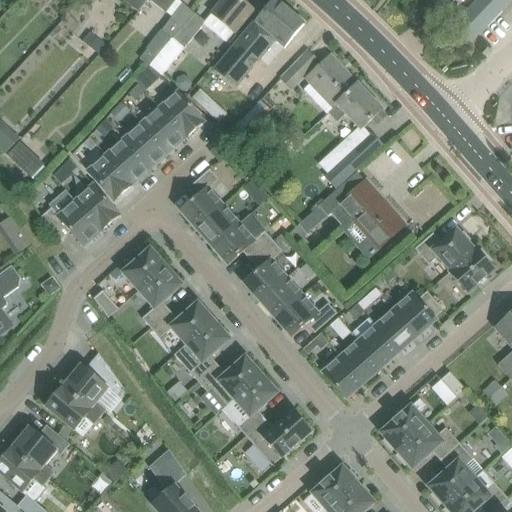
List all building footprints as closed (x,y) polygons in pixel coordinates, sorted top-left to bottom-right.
[(138,13),(148,0),(122,0),(138,13)] [(148,0),(166,14),(176,0),(148,0)] [(242,0),(220,0),(209,13),(214,17),(206,27),(225,43),(232,35),(235,37),(256,11),(242,0)] [(285,48),(292,39),(305,24),(276,0),(272,0),(261,14),(254,22),(255,24),(215,69),(234,86),(275,39),(285,48)] [(471,43),(479,35),(511,0),(478,0),(453,26),(471,43)] [(184,5),(162,31),(173,39),(195,14),(184,5)] [(195,14),(173,39),(184,49),(206,23),(195,14)] [(157,58),(150,67),(162,77),(184,49),(173,39),(157,58)] [(147,50),(139,59),(148,66),(150,67),(157,58),(147,50)] [(282,79),(292,88),(318,63),(308,53),(282,79)] [(333,109),(337,105),(358,85),(331,56),(305,81),(333,109)] [(149,67),(142,75),(154,85),(161,78),(149,67)] [(129,94),(134,101),(145,92),(139,85),(129,94)] [(333,109),(329,113),(337,122),(346,114),(361,130),(372,119),(377,124),(386,116),(381,111),(382,110),(358,85),(337,105),(333,109)] [(178,92),(159,109),(186,139),(204,122),(178,92)] [(272,112),(261,101),(228,136),(237,148),(272,112)] [(121,104),(111,115),(119,122),(130,111),(121,104)] [(159,109),(142,124),(168,154),(186,139),(159,109)] [(104,138),(113,128),(105,122),(97,131),(104,138)] [(168,154),(142,124),(124,140),(150,170),(168,154)] [(328,176),(325,179),(335,189),(349,176),(351,173),(378,150),(382,146),(372,136),(343,163),(340,166),(328,176)] [(150,170),(124,140),(106,156),(133,186),(150,170)] [(20,144),(8,157),(32,179),(44,166),(20,144)] [(216,146),(210,152),(214,158),(219,162),(221,164),(227,159),(216,146)] [(106,156),(88,172),(114,202),(133,186),(106,156)] [(48,189),(69,171),(59,159),(35,180),(40,186),(32,192),(42,203),(53,194),(48,189)] [(72,160),(66,165),(73,173),(79,168),(72,160)] [(219,180),(210,170),(188,190),(189,191),(189,190),(195,197),(194,198),(195,199),(180,212),(196,230),(223,206),(208,189),(219,180)] [(307,235),(328,216),(332,214),(342,226),(343,226),(349,232),(357,225),(379,250),(406,225),(367,181),(365,182),(358,173),(319,206),(320,208),(299,226),(307,235)] [(93,185),(75,201),(102,231),(120,215),(93,185)] [(251,198),(259,207),(269,198),(261,189),(251,198)] [(52,209),(43,217),(61,241),(61,240),(61,239),(67,233),(68,234),(70,232),(84,247),(102,231),(75,201),(58,216),(52,209)] [(239,224),(223,206),(196,230),(212,248),(239,224)] [(0,214),(0,244),(2,247),(16,236),(0,214)] [(239,224),(212,248),(228,266),(243,253),(244,254),(245,253),(251,260),(250,261),(251,262),(274,242),(265,232),(254,241),(239,224)] [(281,235),(275,228),(267,234),(274,242),(281,235)] [(433,234),(415,250),(429,265),(438,258),(448,269),(472,248),(469,245),(472,242),(464,233),(461,235),(456,230),(441,243),(440,242),(439,242),(433,236),(434,235),(433,234)] [(23,236),(9,245),(16,255),(30,246),(23,236)] [(259,271),(244,284),(260,302),(287,278),(272,261),(282,252),(274,242),(251,262),(252,263),(253,262),(259,269),(258,270),(259,271)] [(472,248),(448,269),(451,272),(449,274),(468,294),(477,286),(477,287),(487,279),(486,278),(495,271),(489,264),(491,261),(481,250),(479,253),(476,250),(475,251),(472,248)] [(166,268),(150,250),(123,274),(139,292),(166,268)] [(308,279),(314,274),(306,265),(300,270),(308,279)] [(12,267),(0,275),(0,334),(11,327),(0,312),(7,307),(7,303),(4,298),(19,288),(20,279),(12,267)] [(166,268),(139,292),(154,308),(142,319),(151,329),(170,312),(169,311),(169,312),(163,305),(164,304),(163,303),(182,286),(166,268)] [(287,278),(260,302),(276,320),(303,296),(287,278)] [(95,299),(94,300),(108,319),(119,310),(103,292),(102,293),(103,294),(96,300),(95,299)] [(427,292),(418,300),(434,318),(443,310),(427,292)] [(418,300),(412,294),(394,310),(418,337),(436,321),(434,318),(418,300)] [(303,296),(276,320),(292,338),(307,325),(308,326),(308,325),(314,332),(313,333),(314,334),(337,314),(328,304),(318,314),(303,296)] [(171,313),(170,312),(151,329),(160,339),(172,329),(187,346),(214,322),(198,304),(178,321),(177,320),(176,321),(171,314),(171,313)] [(394,310),(376,326),(400,353),(418,337),(394,310)] [(511,352),(498,365),(511,381),(511,315),(496,329),(511,347),(511,352)] [(339,335),(347,328),(338,319),(331,325),(339,335)] [(230,340),(214,322),(187,346),(175,356),(199,383),(218,366),(217,365),(216,366),(210,359),(211,358),(210,357),(230,340)] [(400,353),(376,326),(359,341),(382,368),(400,353)] [(382,368),(359,341),(341,357),(365,384),(382,368)] [(365,384),(341,357),(322,373),(346,400),(365,384)] [(218,366),(199,383),(207,393),(212,389),(227,406),(227,407),(261,376),(245,358),(226,375),(225,374),(224,375),(218,368),(219,367),(218,366)] [(80,367),(64,387),(101,417),(107,410),(98,403),(109,390),(117,398),(124,389),(111,371),(101,383),(80,367)] [(441,381),(457,399),(466,391),(450,373),(449,374),(450,374),(443,380),(442,380),(441,381)] [(277,394),(261,376),(227,407),(227,406),(221,412),(222,413),(223,411),(238,427),(237,427),(246,437),(266,420),(265,419),(264,420),(258,413),(259,412),(258,411),(277,394)] [(161,401),(177,403),(179,382),(163,380),(161,401)] [(483,380),(471,391),(481,402),(494,392),(483,380)] [(51,402),(46,408),(75,431),(84,438),(95,425),(101,417),(64,387),(58,393),(55,391),(48,400),(51,402)] [(393,423),(381,434),(386,439),(383,442),(392,451),(395,449),(397,452),(427,425),(411,407),(403,415),(402,414),(392,422),(393,423)] [(267,421),(266,420),(246,437),(272,467),(290,451),(291,452),(300,444),(299,443),(311,432),(293,412),(274,429),(273,428),(272,429),(266,422),(267,421)] [(124,432),(131,446),(149,437),(142,423),(124,432)] [(427,425),(397,452),(399,454),(396,457),(405,466),(408,464),(413,470),(432,452),(441,462),(442,462),(441,461),(460,444),(446,428),(437,436),(427,425)] [(29,429),(12,450),(49,481),(55,473),(46,466),(57,452),(62,456),(70,446),(47,427),(39,437),(29,429)] [(507,437),(497,446),(503,453),(511,445),(511,441),(507,436),(507,437)] [(460,444),(441,461),(442,462),(448,468),(447,469),(448,470),(429,488),(434,493),(431,496),(439,505),(442,503),(444,506),(474,479),(464,468),(473,460),(460,444)] [(0,475),(23,494),(26,497),(27,496),(35,503),(45,490),(43,488),(49,481),(12,450),(6,456),(4,454),(0,458),(0,475)] [(149,468),(167,492),(152,506),(157,511),(197,511),(194,508),(195,507),(186,496),(184,497),(174,486),(187,475),(169,451),(149,468)] [(116,462),(106,472),(116,482),(126,472),(116,462)] [(327,511),(328,511),(358,486),(356,483),(359,481),(350,471),(347,474),(342,468),(330,479),(329,478),(320,486),(321,487),(312,494),(327,511)] [(484,491),(474,479),(444,506),(447,508),(444,511),(445,511),(473,511),(480,506),(484,511),(493,511),(499,507),(508,499),(493,483),(484,491)] [(358,486),(328,511),(364,511),(374,504),(369,498),(372,496),(363,486),(360,488),(358,486)] [(0,493),(0,511),(18,511),(20,509),(1,493),(0,493)]
